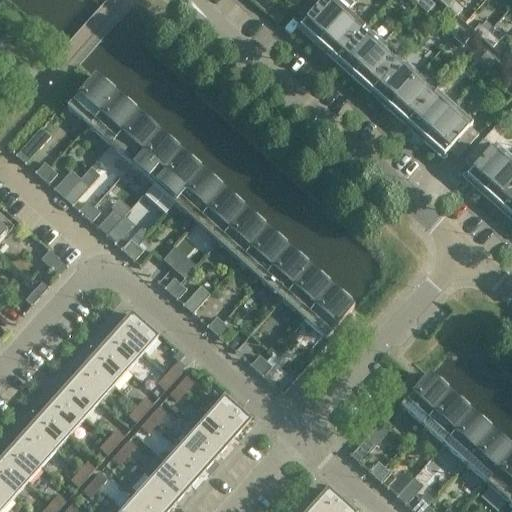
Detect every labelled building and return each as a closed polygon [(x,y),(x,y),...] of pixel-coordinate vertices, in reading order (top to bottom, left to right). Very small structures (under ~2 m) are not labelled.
[(348,11),(338,1),(339,0),(308,0),(296,14),(305,22),(299,28),(306,35),(308,39),(315,47),(348,11)] [(446,9),(452,3),(448,0),(436,0),(446,9)] [(446,9),(455,17),(461,10),(452,3),(446,9)] [(348,11),(315,47),(322,52),(329,55),(335,61),(364,29),(358,23),(360,21),(348,11)] [(452,39),(460,30),(451,21),(443,30),(452,39)] [(482,41),(488,35),(478,26),(472,32),(482,41)] [(364,29),(335,61),(342,67),(348,76),(351,79),(384,43),(372,32),(370,34),(364,29)] [(462,47),(470,38),(460,30),(452,39),(462,47)] [(482,41),(491,50),(497,43),(488,35),(482,41)] [(384,43),(351,79),(355,82),(364,87),(371,93),(400,61),(393,55),(395,53),(384,43)] [(496,62),(486,53),(478,62),(488,70),(496,62)] [(400,61),(371,93),(378,99),(382,106),(387,111),(420,75),(408,65),(406,67),(400,61)] [(420,75),(387,111),(392,116),(400,119),(407,125),(435,93),(429,87),(431,85),(420,75)] [(66,109),(88,128),(116,98),(93,78),(66,109)] [(435,93),(407,125),(413,131),(418,140),(422,144),(455,107),(444,97),(442,99),(435,93)] [(116,98),(88,128),(110,148),(137,117),(116,98)] [(455,107),(422,144),(430,149),(436,151),(443,158),(449,151),(457,159),(478,136),(469,129),(472,126),(465,119),(467,117),(455,107)] [(137,117),(110,148),(131,167),(159,136),(137,117)] [(159,136),(131,167),(153,186),(180,156),(159,136)] [(33,139),(16,158),(25,166),(42,147),(33,139)] [(491,149),(483,141),(462,164),(471,172),(465,178),(473,184),(477,192),(482,197),(511,162),(511,157),(503,150),(501,152),(494,146),(491,149)] [(180,156),(153,186),(174,206),(202,175),(180,156)] [(511,162),(482,197),(489,202),(495,204),(502,210),(511,198),(511,162)] [(41,181),(48,174),(41,168),(35,175),(41,181)] [(63,200),(80,181),(71,173),(54,192),(63,200)] [(41,181),(48,187),(54,179),(48,174),(41,181)] [(202,175),(174,206),(196,225),(223,194),(202,175)] [(63,200),(72,208),(89,190),(80,181),(63,200)] [(223,194),(196,225),(217,244),(245,214),(223,194)] [(511,198),(502,210),(508,216),(511,222),(511,198)] [(84,219),(91,212),(84,207),(78,214),(84,219)] [(84,219),(90,225),(97,218),(91,212),(84,219)] [(98,229),(107,237),(121,222),(112,214),(98,229)] [(266,233),(245,214),(217,244),(239,264),(266,233)] [(0,242),(13,228),(0,217),(0,242)] [(107,237),(117,246),(134,227),(124,218),(121,222),(107,237)] [(288,252),(266,233),(239,264),(260,283),(288,252)] [(121,252),(133,264),(140,257),(127,245),(121,252)] [(309,271),(288,252),(260,283),(282,302),(309,271)] [(68,269),(51,254),(43,263),(60,278),(68,269)] [(331,291),(309,271),(282,302),(303,321),(331,291)] [(41,299),(49,290),(42,284),(34,292),(41,299)] [(170,297),(176,290),(170,284),(164,291),(170,297)] [(200,289),(183,308),(192,316),(209,297),(200,289)] [(170,297),(177,303),(183,295),(176,290),(170,297)] [(353,311),(331,291),(303,321),(325,341),(353,311)] [(41,299),(34,292),(25,302),(32,309),(41,299)] [(130,316),(115,332),(142,356),(157,339),(130,316)] [(213,335),(219,328),(213,323),(207,330),(213,335)] [(213,335),(219,341),(226,334),(219,328),(213,335)] [(142,356),(115,332),(101,348),(128,372),(142,356)] [(128,372),(101,348),(87,365),(113,388),(128,372)] [(256,374),(262,367),(256,361),(250,368),(256,374)] [(113,388),(87,365),(72,381),(99,405),(113,388)] [(256,374),(262,380),(269,372),(262,367),(256,374)] [(181,374),(180,373),(174,368),(166,377),(173,384),(181,374)] [(173,384),(166,377),(157,387),(164,394),(173,384)] [(449,397),(427,377),(400,408),(422,428),(449,397)] [(177,387),(184,394),(192,385),(185,378),(177,387)] [(99,405),(72,381),(58,397),(84,421),(99,405)] [(177,387),(168,397),(175,403),(184,394),(177,387)] [(84,421),(58,397),(43,413),(70,437),(84,421)] [(471,416),(449,397),(422,428),(443,447),(471,416)] [(223,399),(208,415),(235,439),(250,422),(223,399)] [(153,407),(145,400),(137,410),(144,416),(153,407)] [(144,416),(137,410),(129,419),(136,425),(144,416)] [(148,419),(155,426),(163,416),(156,410),(148,419)] [(70,437),(43,413),(29,429),(55,453),(70,437)] [(235,439),(208,415),(194,431),(220,455),(235,439)] [(471,416),(443,447),(465,466),(492,436),(471,416)] [(148,419),(140,429),(147,435),(155,426),(148,419)] [(55,453),(29,429),(14,445),(41,469),(55,453)] [(220,455),(194,431),(179,447),(206,471),(220,455)] [(124,439),(117,432),(108,442),(115,448),(124,439)] [(511,456),(511,453),(492,436),(465,466),(486,485),(511,456)] [(349,457),(359,466),(376,447),(366,438),(349,457)] [(115,448),(108,442),(100,451),(107,458),(115,448)] [(119,452),(126,458),(135,448),(128,442),(119,452)] [(41,469),(14,445),(0,461),(26,485),(41,469)] [(206,471),(179,447),(165,463),(191,487),(206,471)] [(119,452),(111,461),(118,467),(126,458),(119,452)] [(511,456),(486,485),(508,505),(511,499),(511,456)] [(26,485),(0,461),(0,490),(12,501),(26,485)] [(191,487),(165,463),(150,480),(177,503),(191,487)] [(377,464),(368,474),(375,480),(384,470),(377,464)] [(95,471),(88,465),(79,474),(86,481),(95,471)] [(384,470),(375,480),(381,486),(390,476),(384,470)] [(86,481),(79,474),(70,484),(78,490),(86,481)] [(90,484),(97,490),(106,481),(99,475),(90,484)] [(169,511),(177,503),(150,480),(136,496),(154,511),(169,511)] [(413,480),(396,499),(405,508),(422,489),(413,480)] [(90,484),(82,494),(89,500),(97,490),(90,484)] [(0,511),(1,511),(12,501),(0,490),(0,511)] [(350,511),(327,491),(312,508),(316,511),(350,511)] [(154,511),(136,496),(121,511),(154,511)] [(58,511),(66,504),(58,497),(50,506),(56,511),(58,511)] [(423,511),(427,508),(420,503),(411,511),(423,511)]
